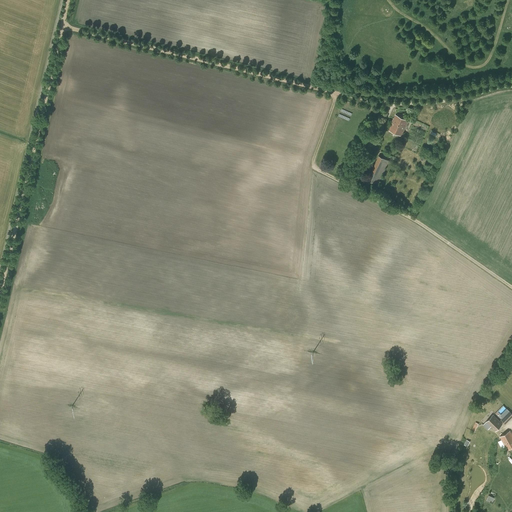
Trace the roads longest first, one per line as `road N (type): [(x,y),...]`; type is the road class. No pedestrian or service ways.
road 1 (track): [(61,27),(388,103)]
road 2 (track): [(0,292),(61,27)]
road 3 (unclassified): [(511,86),(388,103)]
